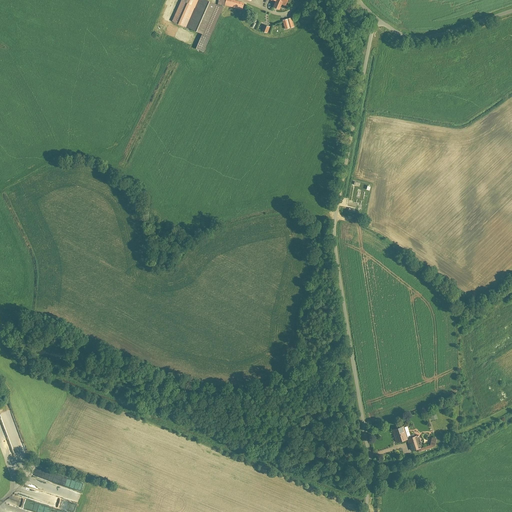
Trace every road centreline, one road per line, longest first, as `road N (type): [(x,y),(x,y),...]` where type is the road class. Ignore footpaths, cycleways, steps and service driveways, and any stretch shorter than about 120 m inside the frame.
road 1 (unclassified): [(366,511),(368,453),(333,215),(374,16)]
road 2 (residential): [(511,9),(431,36),(401,37),(374,16)]
